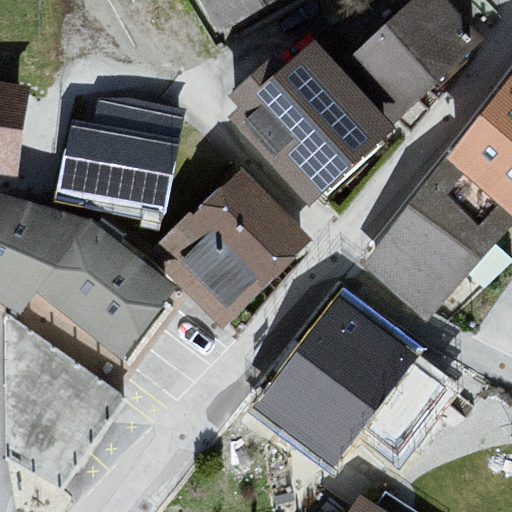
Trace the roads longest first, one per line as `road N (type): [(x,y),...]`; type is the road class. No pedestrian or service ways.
road 1 (residential): [(511,27),(372,203),(98,511)]
road 2 (residential): [(511,398),(378,314)]
